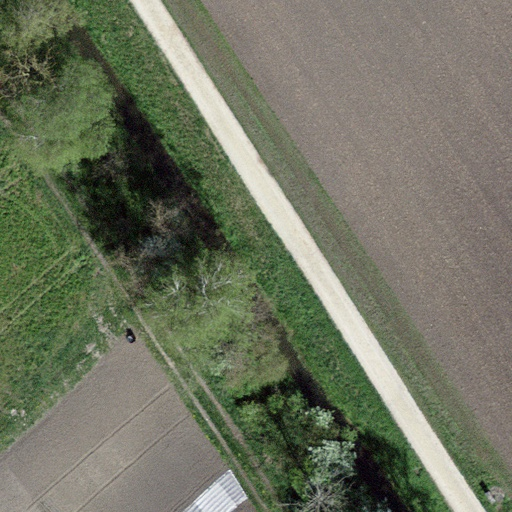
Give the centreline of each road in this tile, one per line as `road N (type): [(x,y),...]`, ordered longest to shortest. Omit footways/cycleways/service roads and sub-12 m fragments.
road 1 (track): [(476,511),(136,0)]
road 2 (track): [(256,511),(0,138)]
road 3 (track): [(0,436),(120,322)]
